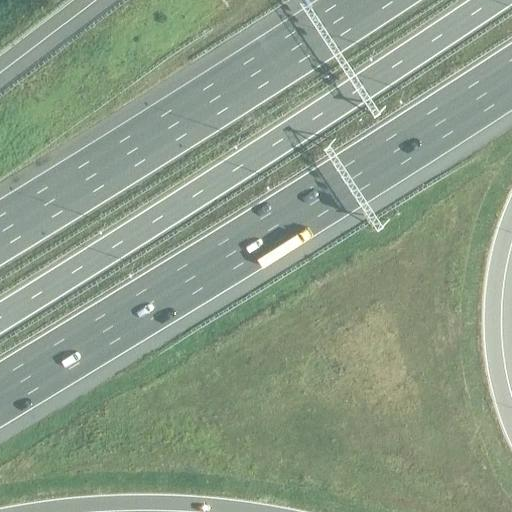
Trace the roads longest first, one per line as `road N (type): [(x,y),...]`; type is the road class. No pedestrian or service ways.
road 1 (motorway): [(0,387),(511,71)]
road 2 (motorway): [(0,316),(487,0)]
road 3 (motorway): [(361,0),(0,229)]
road 4 (motorway): [(36,511),(151,503),(253,511)]
road 5 (motorway): [(511,429),(493,364),(490,315),(511,217)]
